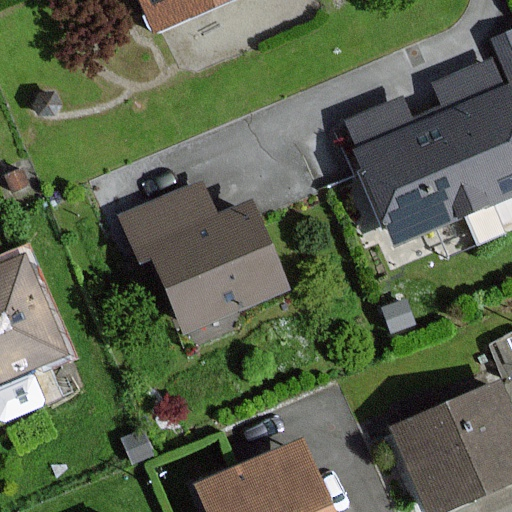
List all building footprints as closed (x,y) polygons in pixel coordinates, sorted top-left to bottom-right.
[(149,0),(161,25),(216,0),(149,0)] [(511,34),(499,40),(511,70),(511,34)] [(351,124),(402,246),(502,203),(511,223),(511,222),(511,87),(511,86),(417,126),(406,100),(351,124)] [(27,183),(22,169),(10,174),(15,187),(27,183)] [(191,327),(285,288),(251,206),(215,221),(200,184),(125,215),(143,258),(159,251),(191,327)] [(28,258),(0,269),(0,403),(3,411),(41,395),(28,365),(65,350),(28,258)] [(406,303),(388,310),(394,328),(413,321),(406,303)] [(511,422),(496,386),(400,428),(435,507),(511,473),(511,422)] [(152,453),(144,432),(127,438),(135,459),(152,453)] [(328,511),(300,444),(206,483),(218,511),(328,511)]
